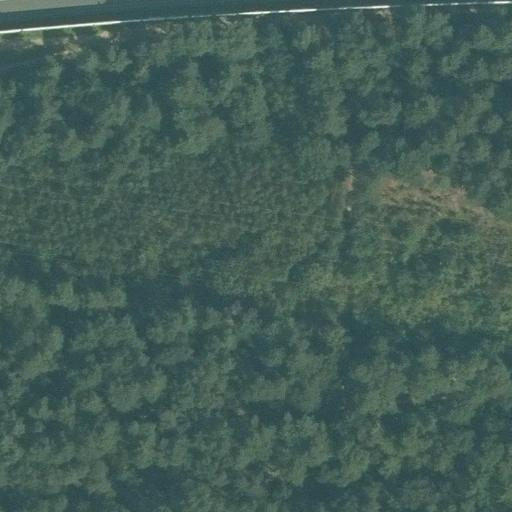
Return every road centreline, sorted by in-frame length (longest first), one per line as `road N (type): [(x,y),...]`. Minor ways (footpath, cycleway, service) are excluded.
road 1 (track): [(0,42),(146,28),(511,17)]
road 2 (track): [(304,511),(329,453),(348,373),(349,20)]
